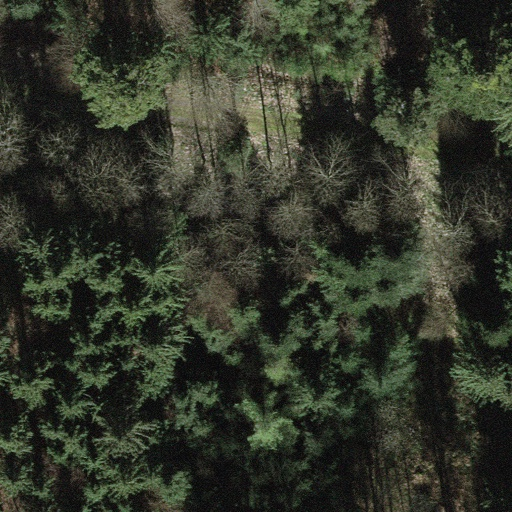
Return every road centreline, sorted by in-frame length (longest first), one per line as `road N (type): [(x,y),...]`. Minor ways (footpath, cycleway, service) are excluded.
road 1 (track): [(124,103),(511,153)]
road 2 (track): [(0,87),(124,103)]
